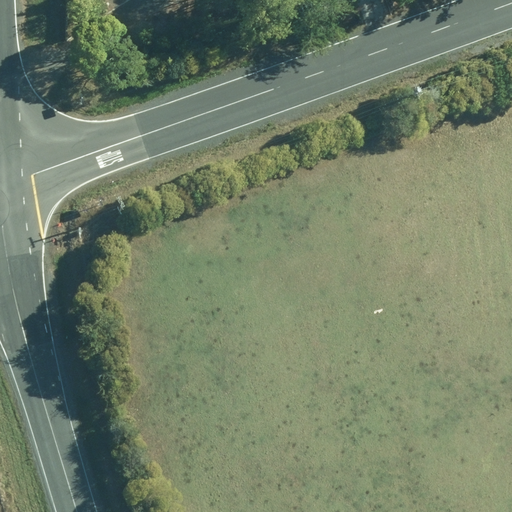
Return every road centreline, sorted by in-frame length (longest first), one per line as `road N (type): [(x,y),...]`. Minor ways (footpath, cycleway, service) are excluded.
road 1 (unclassified): [(0,193),(511,0)]
road 2 (tertiary): [(78,511),(17,306),(0,193)]
